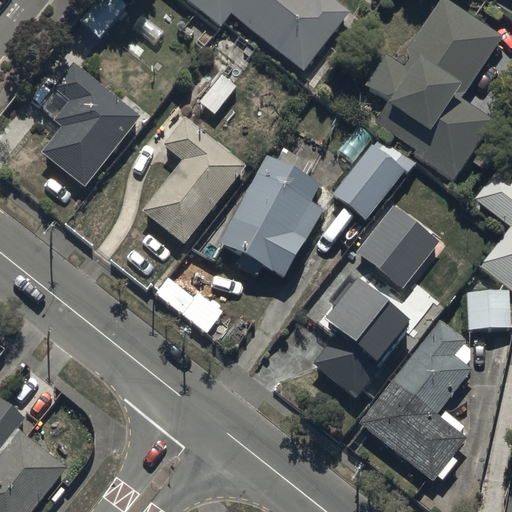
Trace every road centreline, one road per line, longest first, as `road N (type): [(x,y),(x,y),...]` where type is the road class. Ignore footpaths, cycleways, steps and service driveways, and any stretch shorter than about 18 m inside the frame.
road 1 (tertiary): [(206,421),(0,253)]
road 2 (tertiary): [(323,511),(206,421)]
